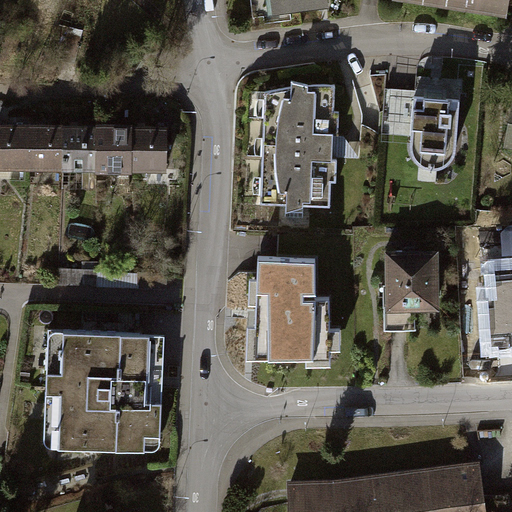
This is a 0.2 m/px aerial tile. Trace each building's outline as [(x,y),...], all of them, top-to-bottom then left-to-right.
[(248,0),(250,11),(326,3),(325,0),(248,0)] [(429,0),(500,11),(502,0),(429,0)] [(296,82),(262,88),(256,202),(283,203),(283,216),(300,216),(301,204),(326,204),(332,82),(296,82)] [(458,97),(408,94),(404,146),(409,156),(415,161),(422,167),(429,168),(437,167),(443,163),(449,157),(453,150),(458,97)] [(511,97),(510,98),(502,144),(511,145),(511,97)] [(25,121),(0,120),(0,165),(24,166),(25,121)] [(59,122),(25,121),(24,166),(58,167),(59,122)] [(93,123),(59,122),(58,167),(92,168),(93,123)] [(130,124),(93,123),(92,168),(128,169),(130,124)] [(163,124),(130,124),(128,169),(161,170),(163,124)] [(433,248),(383,250),(385,328),(405,327),(405,307),(435,306),(433,248)] [(256,324),(248,324),(246,358),(306,357),(306,364),(331,364),(331,346),(341,346),(341,325),(331,325),(330,297),(316,297),(316,257),(257,257),(257,278),(250,278),(250,305),(256,305),(256,324)] [(481,288),(486,352),(511,350),(511,260),(488,263),(490,287),(481,288)] [(139,275),(140,287),(169,286),(169,274),(139,275)] [(43,329),(40,430),(54,430),(53,445),(118,447),(118,433),(156,434),(160,333),(43,329)] [(332,483),(286,483),(287,511),(480,511),(474,463),(332,483)]
